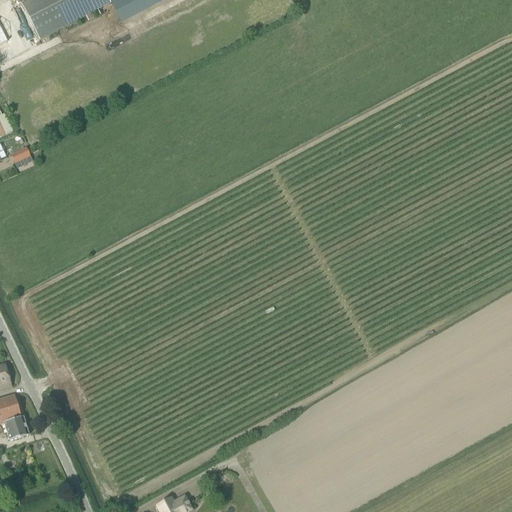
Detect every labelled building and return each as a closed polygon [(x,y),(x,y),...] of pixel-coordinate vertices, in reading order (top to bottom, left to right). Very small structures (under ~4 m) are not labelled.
[(32,0),(20,6),(38,42),(111,5),(110,3),(116,0),(32,0)] [(0,138),(1,138),(12,133),(3,115),(2,116),(0,112),(0,138)] [(30,158),(26,149),(11,156),(15,165),(30,158)] [(0,392),(11,389),(4,366),(0,366),(0,392)] [(0,425),(20,419),(14,397),(0,400),(0,425)] [(3,425),(8,442),(28,436),(23,418),(3,425)] [(156,507),(159,511),(188,511),(191,510),(184,498),(173,504),(170,500),(156,507)]
